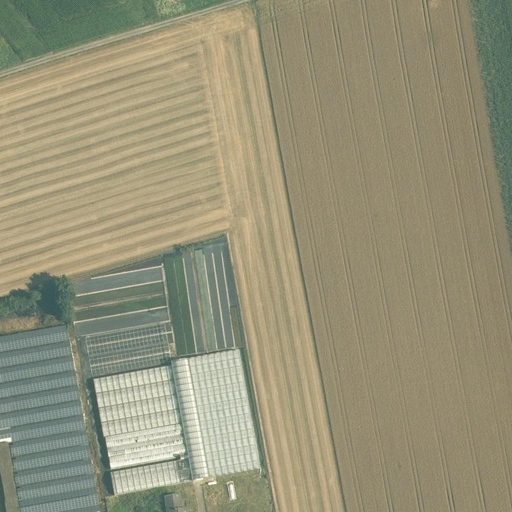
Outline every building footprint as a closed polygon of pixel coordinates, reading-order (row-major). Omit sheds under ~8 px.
[(165,324),(86,338),(92,376),(171,362),(165,324)] [(67,327),(0,338),(0,445),(7,444),(86,430),(67,327)] [(239,351),(171,363),(172,366),(193,482),(260,470),(239,351)] [(181,461),(110,473),(115,496),(193,482),(172,366),(94,380),(104,438),(105,438),(111,470),(180,457),(181,461)] [(86,430),(7,444),(17,502),(96,488),(86,430)] [(19,511),(17,502),(7,444),(0,445),(0,478),(6,511),(19,511)] [(233,483),(227,484),(230,501),(236,500),(233,483)] [(100,511),(96,488),(17,502),(19,511),(100,511)] [(182,509),(180,495),(166,497),(167,511),(187,511),(187,509),(182,509)]
